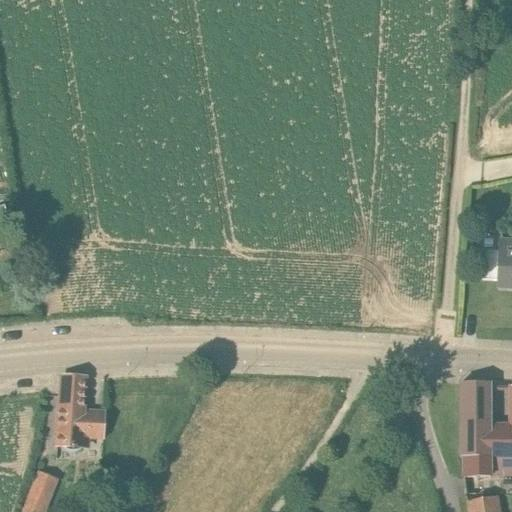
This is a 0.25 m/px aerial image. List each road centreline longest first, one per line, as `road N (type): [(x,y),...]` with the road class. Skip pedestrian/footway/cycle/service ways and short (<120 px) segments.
road 1 (tertiary): [(0,360),(70,351),(417,357)]
road 2 (track): [(469,0),(443,358)]
road 3 (track): [(273,511),(351,394),(358,355)]
road 4 (unclassified): [(448,511),(424,425),(417,357)]
